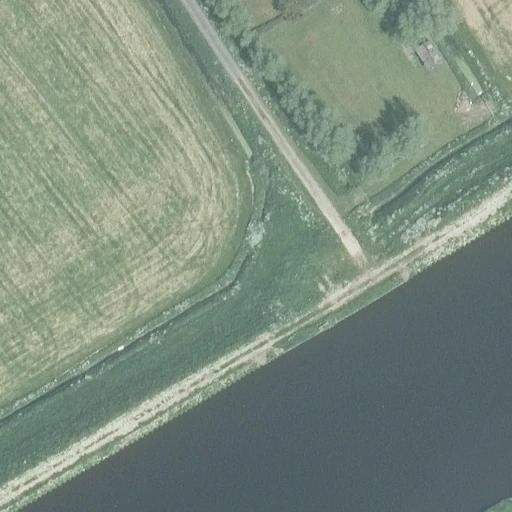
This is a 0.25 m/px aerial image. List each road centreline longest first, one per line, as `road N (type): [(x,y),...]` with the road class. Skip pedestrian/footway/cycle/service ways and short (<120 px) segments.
road 1 (track): [(0,489),(365,270)]
road 2 (unclassified): [(365,270),(186,0)]
